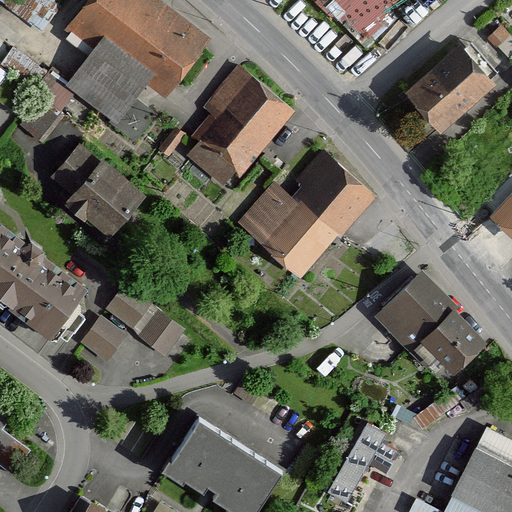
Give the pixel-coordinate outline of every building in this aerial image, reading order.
[(88,49),(65,80),(115,117),(147,75),(166,90),(204,39),(152,0),(84,0),(62,29),(88,49)] [(341,0),(357,25),(396,2),(395,0),(341,0)] [(438,126),(494,79),(463,42),(407,90),(438,126)] [(237,175),(293,107),(238,63),(202,106),(213,115),(193,139),(237,175)] [(9,72),(0,83),(0,100),(11,110),(29,89),(9,72)] [(109,234),(146,190),(103,154),(98,161),(78,145),(53,175),(72,191),(66,198),(109,234)] [(304,273),(371,195),(324,155),(292,192),(277,178),(241,220),(304,273)] [(511,189),(491,211),(511,230),(511,189)] [(0,222),(0,296),(50,333),(86,284),(0,222)] [(453,370),(485,340),(422,272),(375,316),(408,351),(423,337),(453,370)] [(132,327),(152,299),(127,282),(107,310),(132,327)] [(166,356),(185,329),(159,310),(140,337),(166,356)] [(101,317),(80,341),(103,361),(124,337),(101,317)] [(423,423),(459,396),(450,385),(414,412),(423,423)] [(0,398),(0,464),(12,474),(28,452),(1,431),(16,410),(0,398)] [(332,475),(352,487),(374,450),(388,459),(401,436),(368,416),(332,475)] [(233,511),(251,511),(279,471),(198,418),(166,467),(233,511)] [(511,511),(511,438),(487,426),(443,511),(511,511)] [(417,491),(409,508),(418,511),(433,511),(439,501),(417,491)] [(110,511),(92,499),(83,511),(110,511)]
